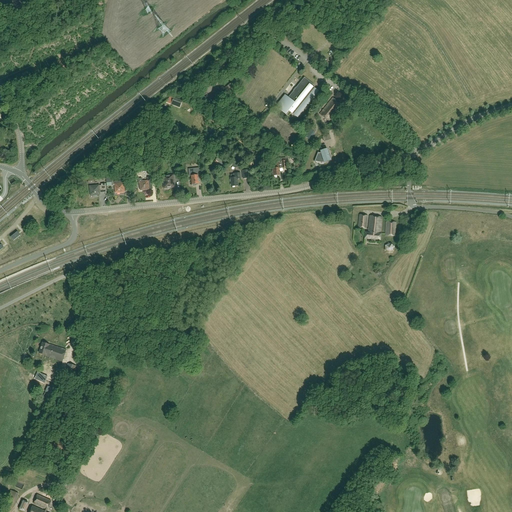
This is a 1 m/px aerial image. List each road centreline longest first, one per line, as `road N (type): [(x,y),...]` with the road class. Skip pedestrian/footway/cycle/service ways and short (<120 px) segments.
road 1 (tertiary): [(71,212),(288,190),(406,156)]
road 2 (unclassified): [(415,153),(273,34),(253,35),(220,59),(216,83)]
road 3 (unclassified): [(511,217),(411,205),(406,156)]
